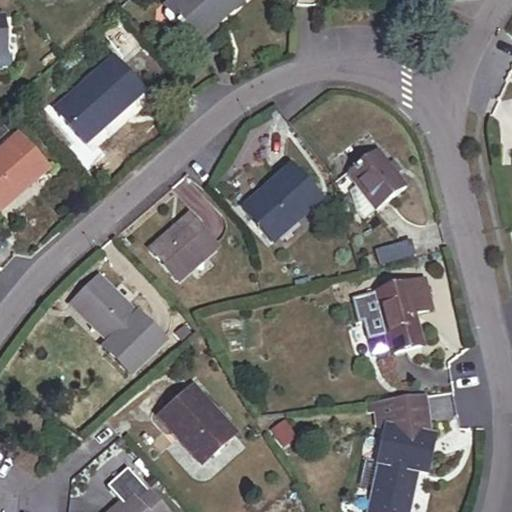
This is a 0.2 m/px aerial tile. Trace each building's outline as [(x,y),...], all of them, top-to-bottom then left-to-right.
[(178,0),(166,11),(176,23),(191,41),(212,23),(210,21),(221,13),(222,15),(239,0),(178,0)] [(176,23),(166,11),(162,14),(161,18),(168,26),(172,26),(176,23)] [(12,22),(2,22),(4,59),(10,59),(10,67),(13,62),(12,22)] [(212,23),(191,41),(195,45),(205,37),(216,28),(212,23)] [(4,61),(0,60),(0,73),(5,73),(10,68),(10,67),(10,59),(4,59),(4,61)] [(114,60),(55,111),(85,145),(117,118),(144,95),(114,60)] [(0,212),(22,193),(47,173),(17,138),(0,152),(0,212)] [(377,154),(349,176),(357,188),(376,212),(388,203),(405,190),(395,178),(387,167),(377,154)] [(393,162),(387,167),(395,178),(402,173),(393,162)] [(243,213),(272,245),(320,202),(291,170),(283,177),(243,213)] [(376,212),(357,188),(353,191),(359,212),(365,221),(376,212)] [(179,228),(151,252),(177,283),(216,251),(189,219),(179,228)] [(405,242),(376,249),(380,265),(409,258),(405,242)] [(162,344),(99,281),(87,294),(72,308),(110,346),(105,352),(129,376),(162,344)] [(432,315),(424,284),(406,289),(413,320),(432,315)] [(413,320),(406,289),(376,296),(385,333),(390,357),(421,350),(418,338),(413,320)] [(376,296),(357,300),(362,320),(367,319),(371,337),(385,333),(376,296)] [(193,391),(160,420),(164,425),(174,437),(180,444),(200,466),(233,436),(193,391)] [(429,442),(423,399),(382,405),(377,405),(379,423),(381,433),(387,432),(380,466),(375,489),(370,511),(407,511),(416,474),(425,476),(428,459),(432,442),(429,442)] [(379,423),(377,405),(367,407),(368,414),(379,423)] [(273,433),(284,449),(295,441),(284,426),(273,433)] [(174,437),(171,440),(177,447),(180,444),(174,437)] [(380,466),(369,464),(364,487),(375,489),(380,466)] [(163,511),(127,471),(106,489),(121,506),(113,511),(163,511)]
